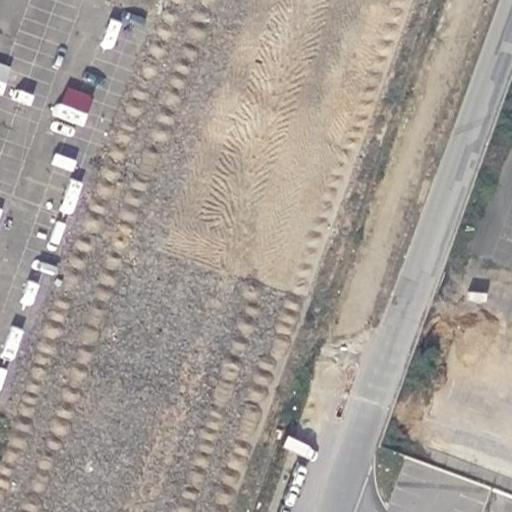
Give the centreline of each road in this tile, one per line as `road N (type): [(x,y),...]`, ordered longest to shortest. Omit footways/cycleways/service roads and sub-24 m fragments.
road 1 (residential): [(0,159),(406,291)]
road 2 (unclassified): [(406,291),(511,9)]
road 3 (unclassified): [(324,511),(406,291)]
